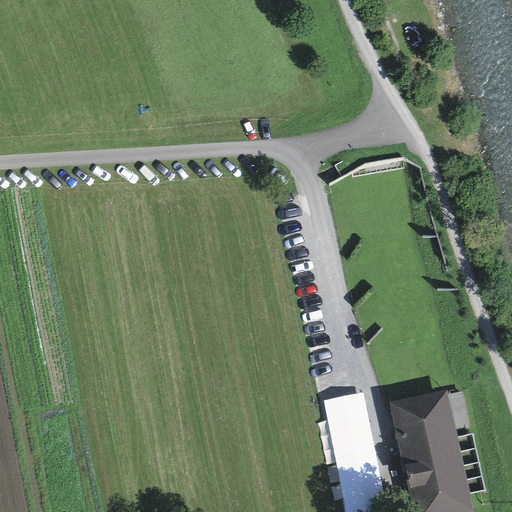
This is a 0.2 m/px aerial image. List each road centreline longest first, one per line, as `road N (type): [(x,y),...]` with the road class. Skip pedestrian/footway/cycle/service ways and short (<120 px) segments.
road 1 (track): [(344,0),(427,153),(511,392)]
road 2 (unclassified): [(0,163),(303,148),(408,117)]
